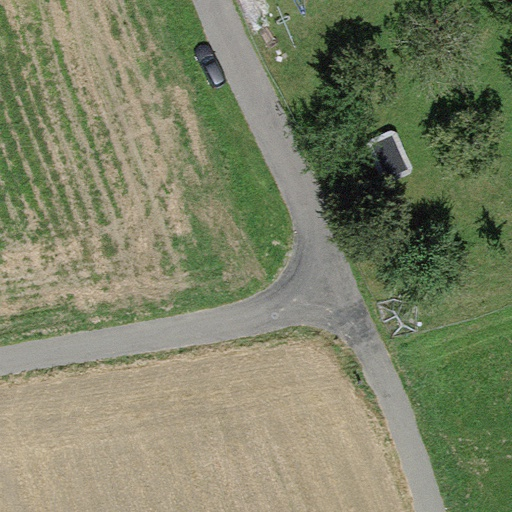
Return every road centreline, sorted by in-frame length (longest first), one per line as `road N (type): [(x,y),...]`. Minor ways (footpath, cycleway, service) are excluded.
road 1 (residential): [(0,360),(342,299)]
road 2 (residential): [(342,299),(305,184),(212,0)]
road 3 (residential): [(430,511),(379,372),(342,299)]
